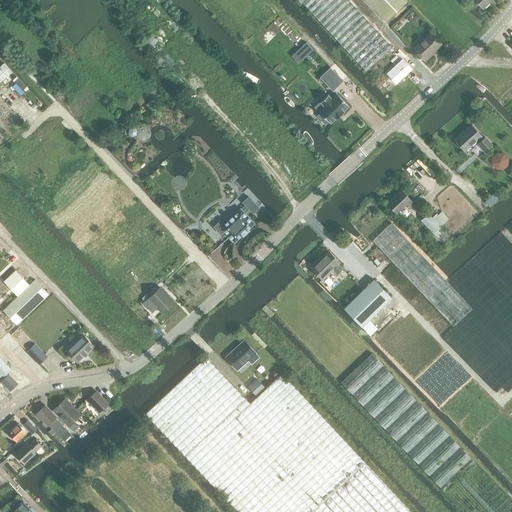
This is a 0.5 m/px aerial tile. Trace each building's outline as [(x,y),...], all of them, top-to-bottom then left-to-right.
[(297,0),(301,3),(366,72),(393,46),(349,0),(297,0)] [(425,61),(442,44),(429,31),(413,47),(425,61)] [(411,68),(396,53),(389,60),(394,66),(393,67),(389,63),(384,68),(389,72),(387,73),(396,82),(411,68)] [(88,91),(96,99),(99,96),(107,103),(118,92),(109,83),(106,87),(102,83),(106,78),(120,64),(109,54),(91,73),(85,67),(75,78),(83,86),(81,88),(83,89),(84,90),(87,93),(88,91)] [(0,81),(1,81),(5,85),(18,74),(6,61),(2,64),(0,61),(0,81)] [(332,90),(343,80),(330,67),(320,77),(332,90)] [(387,91),(394,84),(385,74),(378,81),(387,91)] [(355,101),(348,107),(345,104),(338,110),(341,113),(337,116),(338,117),(333,121),(341,130),(343,128),(344,129),(350,124),(351,125),(360,117),(359,115),(364,110),(355,101)] [(482,138),(480,136),(481,135),(471,124),(454,138),(465,150),(475,141),(484,151),(492,144),(484,136),(482,138)] [(492,157),(491,164),(496,169),(502,170),(508,165),(508,158),(504,153),(497,152),(492,157)] [(414,204),(401,190),(387,203),(396,213),(406,204),(410,208),(414,204)] [(259,207),(248,196),(242,202),(253,213),(259,207)] [(221,220),(214,227),(221,234),(224,230),(234,241),(242,234),(243,235),(247,231),(246,230),(254,223),(239,208),(223,223),(221,220)] [(432,217),(428,213),(421,219),(434,233),(444,245),(452,237),(442,225),(445,222),(437,213),(432,217)] [(454,326),(455,324),(472,308),(391,222),(372,240),(454,326)] [(337,274),(343,268),(339,264),(340,263),(328,250),(311,267),(323,280),(333,270),(337,274)] [(18,295),(3,310),(16,324),(48,294),(35,279),(29,284),(15,270),(5,280),(18,295)] [(374,278),(344,307),(362,326),(392,297),(374,278)] [(163,312),(174,302),(160,287),(143,302),(152,311),(157,306),(163,312)] [(77,361),(94,346),(82,334),(66,350),(77,361)] [(251,363),(258,356),(244,340),(226,357),(237,370),(248,360),(251,363)] [(35,342),(26,350),(38,363),(47,355),(35,342)] [(463,511),(511,511),(511,501),(372,353),(341,382),(463,511)] [(245,384),(257,396),(250,403),(206,356),(145,413),(237,511),(412,511),(282,373),(275,379),(269,373),(260,381),(254,375),(245,384)] [(0,357),(0,375),(1,377),(10,368),(0,357)] [(280,372),(276,368),(271,373),(275,377),(280,372)] [(9,372),(0,380),(6,386),(14,378),(9,372)] [(99,412),(107,403),(95,391),(87,400),(99,412)] [(65,399),(54,410),(55,411),(58,415),(68,425),(69,425),(73,429),(78,425),(73,420),(80,414),(74,408),(73,408),(65,399)] [(58,415),(55,411),(53,413),(45,405),(36,413),(48,425),(48,424),(64,441),(71,434),(56,417),(58,415)] [(32,434),(37,429),(28,420),(23,424),(32,434)] [(17,441),(26,432),(17,422),(8,431),(17,441)] [(41,446),(34,438),(27,445),(25,443),(15,452),(24,463),(35,453),(34,452),(41,446)] [(31,511),(24,503),(14,511),(31,511)]
